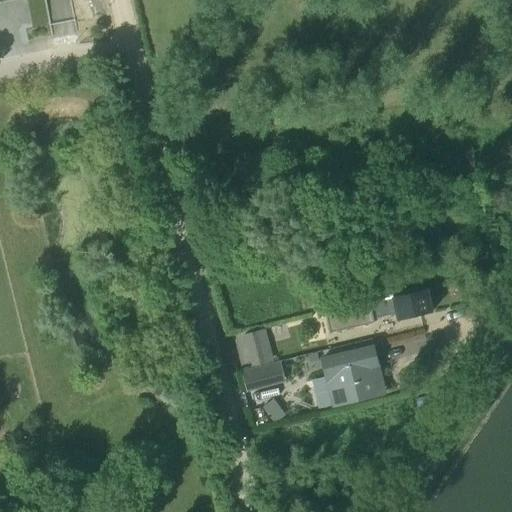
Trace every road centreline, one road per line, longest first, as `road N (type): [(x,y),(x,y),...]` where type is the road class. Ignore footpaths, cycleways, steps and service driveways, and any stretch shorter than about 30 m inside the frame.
road 1 (unclassified): [(253,511),(131,45)]
road 2 (unclassified): [(511,333),(394,511)]
road 3 (residential): [(131,45),(0,71)]
